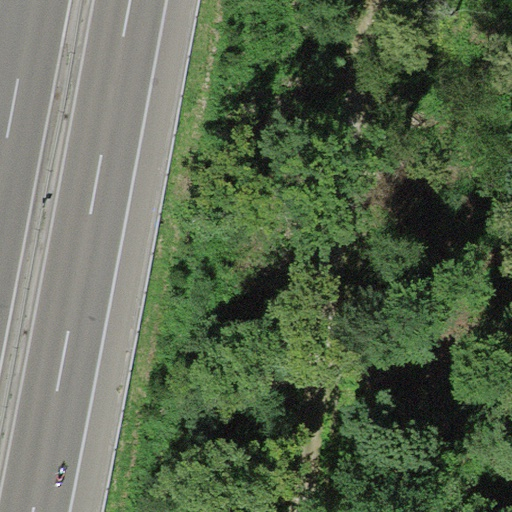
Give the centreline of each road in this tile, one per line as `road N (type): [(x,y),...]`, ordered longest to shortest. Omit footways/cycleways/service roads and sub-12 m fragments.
road 1 (motorway): [(32,511),(132,0)]
road 2 (motorway): [(34,0),(0,176)]
